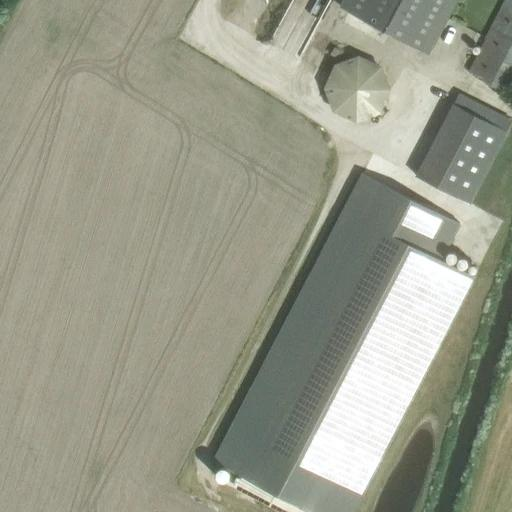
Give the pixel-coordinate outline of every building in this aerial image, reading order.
[(343,0),(340,6),(430,54),(457,0),(343,0)] [(511,0),(504,0),(468,72),(498,87),(507,93),(511,83),(511,0)] [(383,66),(359,56),(335,65),(326,88),(334,112),(358,122),(382,114),(391,90),(383,66)] [(511,120),(458,93),(416,175),(471,203),(511,122),(511,120)] [(445,261),(464,225),(363,173),(216,461),(315,511),(355,511),(476,277),(445,261)]
